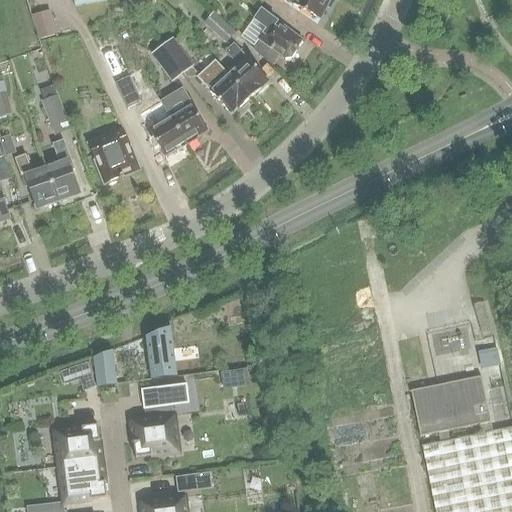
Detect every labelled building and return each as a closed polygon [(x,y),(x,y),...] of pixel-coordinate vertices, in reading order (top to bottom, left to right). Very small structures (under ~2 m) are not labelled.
[(133,0),(145,11),(156,0),(133,0)] [(282,0),(318,19),(327,0),(282,0)] [(288,63),(303,42),(263,12),(255,22),(265,29),(258,40),(288,63)] [(225,45),(235,34),(214,13),(203,25),(225,45)] [(53,25),(36,31),(39,41),(56,36),(53,25)] [(233,45),(225,52),(236,64),(227,73),(251,97),(260,89),(258,87),(266,80),(233,45)] [(173,82),(193,68),(178,48),(158,63),(173,82)] [(215,61),(196,78),(229,114),(236,107),(238,109),(251,97),(227,73),(215,61)] [(127,110),(141,104),(124,67),(110,73),(127,110)] [(2,77),(0,77),(0,118),(12,115),(2,77)] [(182,90),(160,102),(169,117),(186,144),(207,132),(182,90)] [(71,131),(58,96),(42,103),(55,137),(71,131)] [(149,109),(138,115),(164,158),(185,145),(169,117),(158,123),(149,109)] [(123,178),(139,171),(123,130),(87,144),(104,186),(123,178)] [(55,204),(80,195),(61,142),(52,145),(58,163),(44,168),(55,204)] [(0,220),(9,217),(2,197),(4,196),(0,184),(0,183),(10,180),(0,149),(0,220)] [(36,211),(55,204),(44,168),(32,173),(26,156),(17,159),(36,211)] [(177,378),(170,328),(145,338),(150,382),(177,378)] [(116,386),(112,351),(93,359),(97,389),(116,386)] [(488,366),(504,363),(503,352),(486,355),(488,366)] [(88,365),(75,369),(83,393),(96,389),(88,365)] [(420,438),(491,423),(481,378),(410,392),(420,438)] [(145,421),(131,423),(135,460),(178,454),(172,407),(188,405),(186,386),(141,392),(145,421)] [(97,427),(54,433),(59,469),(101,463),(97,427)] [(511,511),(511,430),(422,450),(435,511),(511,511)] [(101,463),(59,469),(63,505),(106,500),(101,463)] [(196,491),(195,476),(176,479),(178,493),(196,491)] [(185,511),(184,499),(141,504),(142,511),(185,511)]
